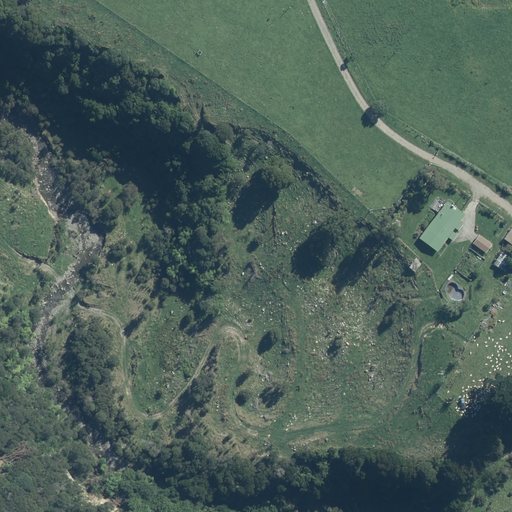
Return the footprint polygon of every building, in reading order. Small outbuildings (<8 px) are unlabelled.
[(465,214),(446,200),(418,238),(437,252),(448,237),(452,240),(465,223),(460,220),(465,214)] [(511,225),(503,238),(511,244),(511,225)] [(478,234),(472,242),(485,252),(491,244),(478,234)] [(511,257),(501,250),(492,263),(502,270),(511,257)] [(423,263),(416,257),(409,266),(416,272),(423,263)]
